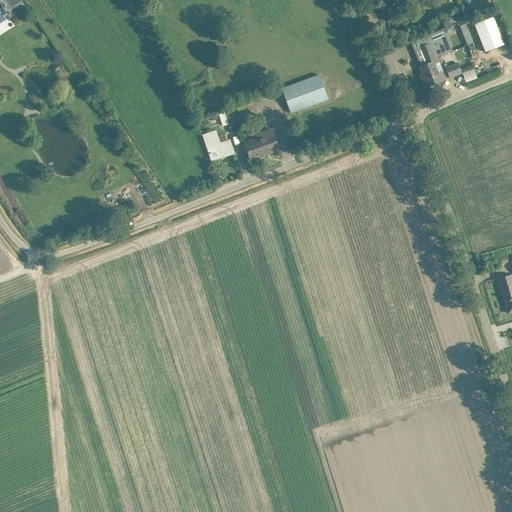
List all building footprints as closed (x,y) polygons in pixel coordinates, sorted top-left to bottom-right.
[(474,24),(485,52),(504,45),(493,17),(474,24)] [(468,31),(462,33),(467,45),(473,42),(468,31)] [(413,48),(423,43),(420,36),(410,41),(413,48)] [(420,48),(413,50),(420,67),(427,64),(439,59),(438,57),(445,54),(450,52),(453,51),(447,37),(445,38),(440,40),(430,44),(429,44),(420,48)] [(420,67),(427,87),(445,79),(442,72),(438,73),(435,64),(440,62),(439,59),(427,64),(420,67)] [(473,78),(484,74),(479,62),(468,66),(473,78)] [(462,73),(458,63),(457,63),(445,68),(449,78),(462,73)] [(328,99),(319,75),(282,89),(291,113),(328,99)] [(231,108),(218,113),(223,126),(229,124),(232,133),(238,131),(231,108)] [(257,138),(244,143),(251,160),(279,150),(271,129),(256,135),(257,138)] [(204,135),(209,150),(212,159),(223,156),(234,153),(229,140),(219,143),(215,131),(204,135)] [(508,276),(498,279),(508,313),(511,311),(511,277),(511,275),(508,276)]
